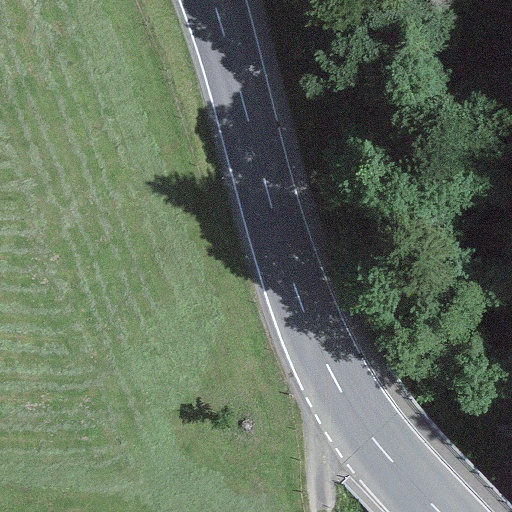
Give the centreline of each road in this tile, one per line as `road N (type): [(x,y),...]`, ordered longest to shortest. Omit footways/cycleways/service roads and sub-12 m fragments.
road 1 (secondary): [(214,0),(314,334),(372,440),(440,511)]
road 2 (track): [(323,511),(317,423),(342,393)]
